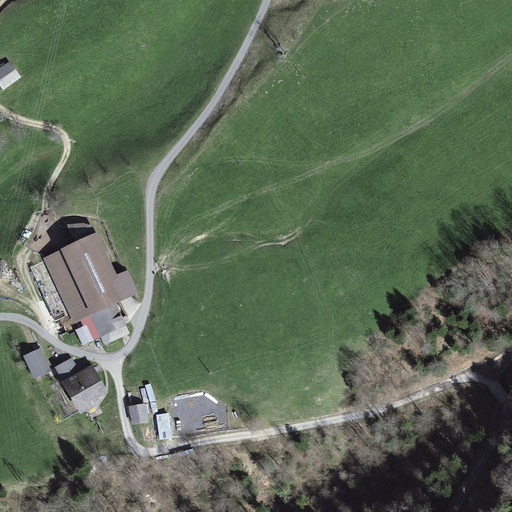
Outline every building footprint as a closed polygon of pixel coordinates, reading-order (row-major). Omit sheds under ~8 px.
[(8,65),(0,70),(0,89),(0,90),(17,80),(8,65)] [(92,222),(70,228),(74,242),(95,236),(92,222)] [(95,243),(43,264),(71,331),(122,310),(95,243)] [(49,370),(40,351),(25,358),(34,377),(49,370)] [(61,378),(78,370),(73,360),(56,368),(61,378)] [(91,369),(62,386),(79,415),(108,398),(91,369)] [(147,421),(144,406),(130,408),(133,423),(147,421)] [(159,441),(172,440),(170,415),(158,416),(159,441)]
